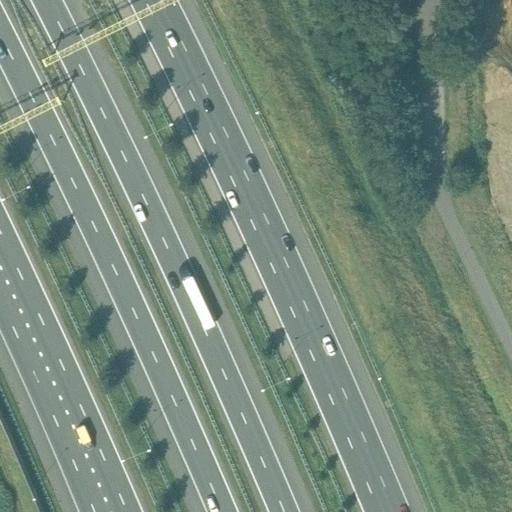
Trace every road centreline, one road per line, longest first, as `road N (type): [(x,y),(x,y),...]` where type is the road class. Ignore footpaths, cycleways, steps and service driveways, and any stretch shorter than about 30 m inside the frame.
road 1 (motorway): [(286,511),(46,0)]
road 2 (motorway): [(388,511),(236,165),(152,0)]
road 3 (motorway): [(0,43),(220,511)]
road 4 (residential): [(511,351),(447,215),(433,166),(429,0)]
road 5 (motorway): [(0,261),(114,511)]
